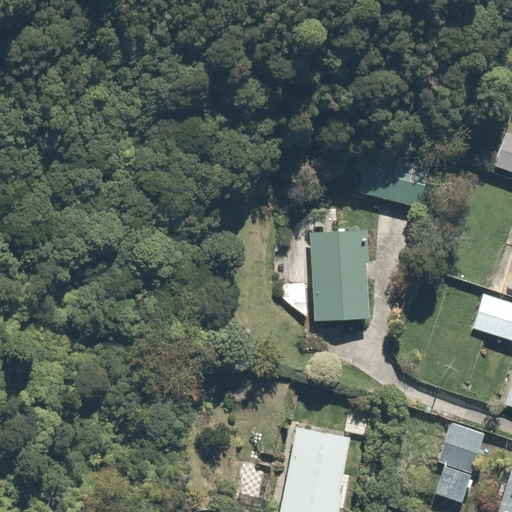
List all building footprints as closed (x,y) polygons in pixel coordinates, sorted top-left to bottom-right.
[(359,139),(348,191),(407,204),(419,152),(359,139)] [(511,149),(495,143),(485,172),(511,181),(511,149)] [(354,227),(304,229),(306,316),(357,314),(354,227)] [(511,246),(501,285),(511,288),(511,246)] [(511,299),(479,289),(467,327),(511,340),(511,299)] [(511,360),(498,398),(511,403),(511,360)] [(327,511),(342,427),(291,418),(275,511),(327,511)] [(439,460),(429,489),(455,498),(480,429),(448,418),(433,458),(439,460)] [(511,511),(511,455),(508,454),(488,511),(511,511)]
